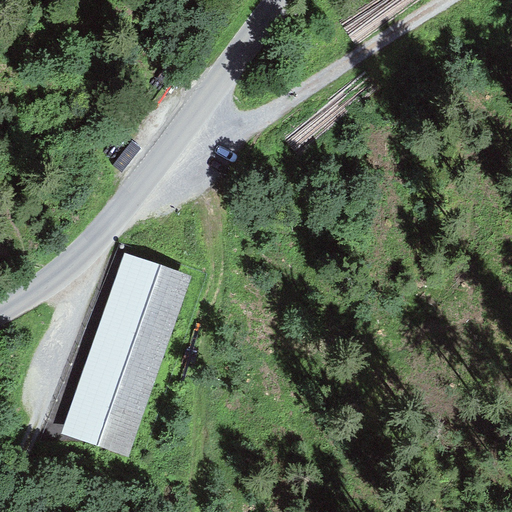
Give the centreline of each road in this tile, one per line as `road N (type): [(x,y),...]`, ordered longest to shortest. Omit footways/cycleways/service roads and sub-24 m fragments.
road 1 (track): [(183,129),(207,133),(248,122),(448,0)]
road 2 (track): [(0,497),(97,238)]
road 3 (tertiary): [(0,311),(68,266),(153,169)]
road 4 (tertiary): [(278,0),(153,169)]
